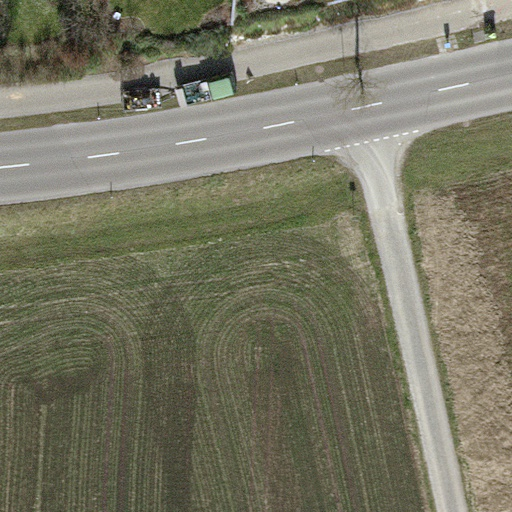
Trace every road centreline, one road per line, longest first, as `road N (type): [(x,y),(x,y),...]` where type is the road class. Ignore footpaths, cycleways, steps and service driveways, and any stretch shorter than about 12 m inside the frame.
road 1 (secondary): [(0,166),(188,141),(511,74)]
road 2 (track): [(364,107),(454,511)]
